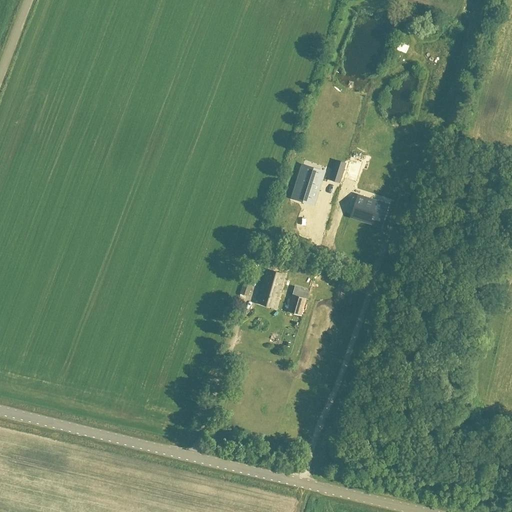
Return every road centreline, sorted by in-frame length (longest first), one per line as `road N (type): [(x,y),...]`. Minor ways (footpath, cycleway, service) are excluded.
road 1 (tertiary): [(415,511),(0,412)]
road 2 (track): [(431,94),(372,283)]
